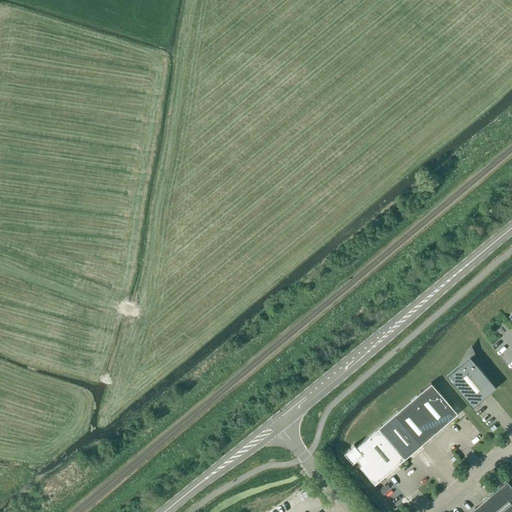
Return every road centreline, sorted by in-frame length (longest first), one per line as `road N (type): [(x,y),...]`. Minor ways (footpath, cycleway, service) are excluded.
road 1 (tertiary): [(280,428),(465,267)]
road 2 (tertiary): [(465,267),(273,419)]
